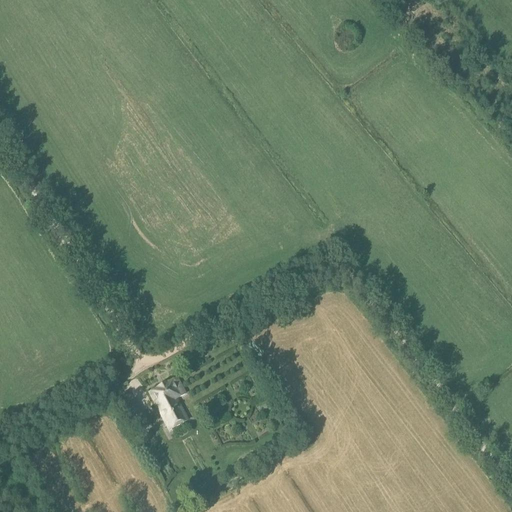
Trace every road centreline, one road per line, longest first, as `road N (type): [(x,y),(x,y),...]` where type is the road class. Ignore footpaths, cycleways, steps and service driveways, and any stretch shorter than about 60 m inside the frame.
road 1 (track): [(0,138),(143,364),(341,260),(511,483)]
road 2 (track): [(143,364),(0,444)]
